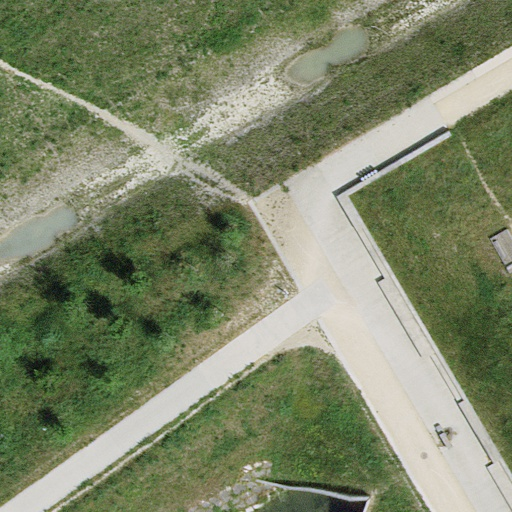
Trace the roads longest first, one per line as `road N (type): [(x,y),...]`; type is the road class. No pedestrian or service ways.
road 1 (track): [(356,275),(23,511)]
road 2 (track): [(511,68),(308,188),(356,275)]
road 3 (track): [(356,275),(495,511)]
